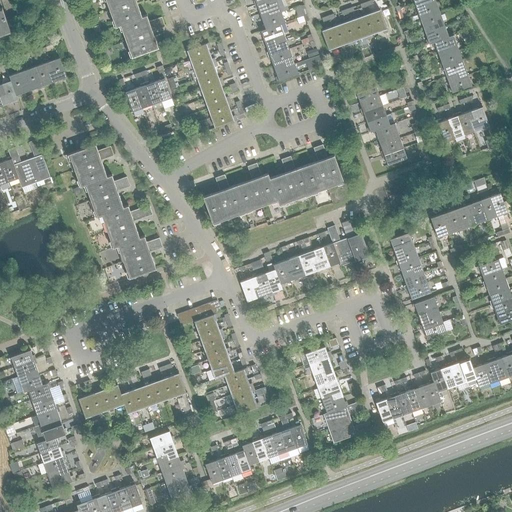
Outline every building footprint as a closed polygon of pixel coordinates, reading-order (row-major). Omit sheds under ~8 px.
[(0,0),(4,11),(13,7),(11,1),(9,2),(7,0),(0,0)] [(104,0),(114,27),(119,25),(141,17),(136,1),(137,0),(104,0)] [(270,0),(256,5),(260,15),(269,11),(271,17),(282,13),(276,0),(270,0)] [(278,0),(281,10),(286,9),(284,0),(278,0)] [(440,12),(436,2),(426,6),(424,0),(414,4),(418,14),(416,15),(418,20),(440,12)] [(0,33),(9,30),(4,14),(2,8),(0,8),(0,33)] [(379,10),(369,13),(376,33),(386,29),(379,10)] [(265,30),(281,25),(285,23),(282,13),(271,17),(269,11),(260,15),(265,29),(265,30)] [(445,27),(440,12),(418,20),(419,22),(420,22),(423,29),(433,25),(435,31),(445,27)] [(367,36),(376,33),(369,13),(360,17),(367,36)] [(152,31),(164,27),(161,17),(148,22),(146,15),(141,17),(119,25),(130,58),(158,48),(152,31)] [(357,40),(367,36),(360,17),(350,20),(357,40)] [(350,20),(340,24),(347,43),(357,40),(350,20)] [(338,47),(347,43),(340,24),(331,27),(338,47)] [(276,44),(286,40),(281,25),(265,30),(265,29),(260,31),(264,42),(274,38),(276,44)] [(449,37),(448,36),(445,27),(435,31),(433,25),(423,29),(427,39),(425,40),(427,43),(428,43),(429,44),(431,43),(449,37)] [(328,50),(338,47),(331,27),(321,31),(328,50)] [(435,46),(437,52),(447,48),(449,54),(459,50),(453,35),(448,36),(449,37),(431,43),(432,47),(435,46)] [(269,57),(289,49),(286,40),(276,44),(274,38),(264,42),(269,57)] [(190,61),(210,53),(207,43),(186,51),(190,61)] [(220,58),(224,56),(222,50),(220,44),(216,45),(220,58)] [(32,52),(32,53),(33,56),(45,51),(44,48),(32,52)] [(463,60),(459,50),(449,54),(447,48),(437,52),(441,62),(439,63),(441,68),(463,60)] [(285,68),(295,64),(289,49),(269,57),(273,66),(283,62),(285,68)] [(190,61),(193,70),(214,63),(210,53),(190,61)] [(7,61),(8,64),(9,65),(21,60),(19,56),(7,61)] [(59,58),(48,61),(52,72),(47,74),(50,83),(62,79),(63,81),(66,80),(65,78),(66,78),(59,58)] [(468,75),(463,60),(441,68),(442,70),(443,70),(446,77),(456,73),(458,79),(468,75)] [(52,72),(48,61),(34,67),(41,88),(45,87),(45,85),(50,83),(47,74),(52,72)] [(278,82),(298,74),(295,64),(285,68),(283,62),(273,66),(278,82)] [(197,80),(217,73),(214,63),(193,70),(197,80)] [(227,76),(231,75),(229,68),(227,63),(223,64),(227,76)] [(41,88),(34,67),(24,70),(27,81),(22,83),(26,92),(37,88),(37,90),(41,88)] [(27,81),(24,70),(8,76),(10,80),(11,80),(17,97),(20,96),(19,95),(26,92),(22,83),(27,81)] [(133,75),(134,77),(135,80),(147,75),(146,71),(133,75)] [(221,82),(217,73),(197,80),(200,89),(221,82)] [(472,85),(468,75),(458,79),(456,73),(446,77),(450,87),(448,88),(449,91),(451,91),(452,93),(472,85)] [(175,76),(167,79),(171,88),(178,86),(175,76)] [(164,79),(154,82),(161,102),(171,98),(164,79)] [(11,80),(10,80),(1,84),(4,94),(0,95),(0,99),(2,106),(13,102),(14,104),(18,102),(17,100),(18,100),(17,97),(11,80)] [(161,102),(154,82),(144,86),(151,105),(161,102)] [(200,89),(204,99),(224,92),(221,82),(200,89)] [(231,95),(235,93),(238,92),(235,84),(228,86),(231,95)] [(144,86),(134,89),(142,109),(151,105),(144,86)] [(355,93),(359,103),(379,96),(375,86),(355,93)] [(131,112),(142,109),(134,89),(124,93),(131,112)] [(228,101),(224,92),(204,99),(207,109),(228,101)] [(359,103),(362,113),(382,105),(379,96),(359,103)] [(231,111),(228,101),(207,109),(211,118),(231,111)] [(239,116),(243,114),(239,102),(234,103),(239,116)] [(362,113),(366,123),(386,115),(382,105),(362,113)] [(482,106),(469,111),(477,131),(489,126),(482,106)] [(235,121),(231,111),(211,118),(214,128),(235,121)] [(464,135),(477,131),(469,111),(457,115),(464,135)] [(369,132),(374,131),(390,125),(389,125),(386,115),(366,123),(369,132)] [(454,138),(464,135),(457,115),(447,119),(454,138)] [(444,142),(454,138),(447,119),(437,122),(444,142)] [(374,131),(378,140),(388,136),(390,142),(400,138),(394,123),(389,125),(390,125),(374,131)] [(378,140),(383,155),(403,148),(400,138),(390,142),(388,136),(378,140)] [(34,157),(27,160),(35,183),(49,178),(35,139),(28,142),(34,157)] [(80,188),(84,186),(107,177),(101,161),(113,156),(110,147),(97,151),(95,144),(68,154),(80,188)] [(327,157),(322,145),(313,148),(317,161),(301,166),(311,194),(343,182),(333,155),(327,157)] [(21,188),(35,183),(27,160),(20,162),(15,147),(7,150),(10,159),(11,159),(18,178),(17,178),(21,188)] [(407,158),(403,148),(383,155),(387,165),(407,158)] [(311,194),(301,166),(295,169),(290,156),(281,159),(285,172),(269,178),(277,201),(278,205),(311,194)] [(11,159),(10,159),(1,162),(8,182),(17,178),(18,178),(11,159)] [(252,179),(235,185),(245,212),(277,201),(269,178),(267,173),(261,176),(257,163),(247,167),(252,179)] [(96,218),(100,216),(123,208),(117,192),(130,187),(126,178),(114,182),(111,175),(107,177),(84,186),(96,218)] [(212,224),(245,212),(235,185),(229,187),(224,175),(215,178),(219,191),(203,197),(212,224)] [(467,191),(474,188),(471,181),(464,183),(467,191)] [(499,193),(489,196),(496,216),(507,213),(499,193)] [(487,220),(496,216),(489,196),(480,200),(487,220)] [(22,200),(16,202),(19,209),(25,207),(22,200)] [(471,225),(487,220),(480,200),(470,203),(474,213),(468,215),(471,225)] [(462,229),(471,225),(468,215),(474,213),(470,203),(455,209),(462,229)] [(127,206),(123,208),(100,216),(112,248),(117,246),(139,238),(133,222),(130,213),(127,206)] [(149,206),(130,213),(133,222),(152,215),(149,206)] [(447,234),(462,229),(455,209),(445,212),(449,222),(443,224),(447,234)] [(437,238),(447,234),(443,224),(449,222),(445,212),(429,218),(437,238)] [(353,237),(346,239),(354,262),(369,257),(355,219),(348,222),(353,237)] [(327,229),(332,244),(333,244),(340,263),(339,264),(340,267),(354,262),(346,239),(339,242),(334,227),(327,229)] [(389,240),(393,250),(403,246),(405,252),(415,248),(409,232),(389,240)] [(144,236),(139,238),(117,246),(128,278),(156,268),(150,253),(162,248),(158,239),(147,243),(144,236)] [(509,248),(506,240),(500,242),(503,250),(509,248)] [(332,244),(323,247),(330,267),(339,264),(340,263),(333,244),(332,244)] [(393,250),(398,265),(418,258),(415,248),(405,252),(403,246),(393,250)] [(323,247),(313,251),(317,261),(311,263),(315,273),(330,267),(323,247)] [(313,251),(298,256),(305,276),(315,273),(311,263),(317,261),(313,251)] [(298,256),(285,261),(292,280),(305,276),(298,256)] [(398,265),(402,274),(412,271),(414,277),(424,273),(418,258),(398,265)] [(479,266),(482,276),(502,269),(499,259),(479,266)] [(280,285),(292,280),(285,261),(273,265),(275,271),(275,270),(280,285)] [(482,276),(486,286),(506,279),(502,269),(482,276)] [(282,290),(280,285),(275,270),(275,271),(266,274),(273,294),(282,290)] [(402,274),(408,291),(427,283),(424,273),(414,277),(412,271),(402,274)] [(266,274),(253,278),(260,298),(273,294),(266,274)] [(247,303),(260,298),(253,278),(240,283),(247,303)] [(486,286),(489,295),(509,288),(506,279),(486,286)] [(431,293),(427,283),(408,291),(411,300),(431,293)] [(489,295),(492,305),(511,297),(511,295),(509,288),(489,295)] [(414,304),(417,314),(427,310),(429,316),(439,312),(433,296),(414,304)] [(511,297),(492,305),(496,314),(511,308),(511,297)] [(209,316),(213,315),(220,312),(216,301),(205,305),(209,316)] [(205,305),(193,309),(197,320),(209,316),(205,305)] [(511,319),(511,308),(496,314),(499,324),(511,319)] [(193,309),(188,311),(192,322),(193,322),(197,320),(193,309)] [(417,314),(423,329),(443,322),(439,312),(429,316),(427,310),(417,314)] [(188,311),(182,313),(186,324),(192,322),(188,311)] [(180,326),(186,324),(182,313),(176,315),(180,326)] [(196,331),(217,324),(213,315),(209,316),(197,320),(193,322),(196,331)] [(446,332),(443,322),(423,329),(426,339),(446,332)] [(220,334),(217,324),(196,331),(200,341),(220,334)] [(224,344),(220,334),(200,341),(203,351),(224,344)] [(203,351),(207,360),(227,353),(224,344),(203,351)] [(304,354),(308,364),(328,357),(324,347),(304,354)] [(10,357),(13,367),(34,360),(30,350),(10,357)] [(231,363),(227,353),(207,360),(210,371),(231,363)] [(511,358),(510,354),(501,357),(508,377),(511,375),(511,358)] [(308,364),(311,373),(321,370),(323,376),(333,372),(328,357),(308,364)] [(501,357),(491,361),(498,381),(508,377),(501,357)] [(469,358),(459,362),(466,382),(467,382),(468,386),(477,383),(476,379),(476,378),(472,368),(472,367),(469,358)] [(13,367),(17,377),(27,373),(29,379),(39,375),(34,360),(13,367)] [(491,361),(481,364),(489,384),(498,381),(491,361)] [(449,365),(457,385),(466,382),(459,362),(449,365)] [(234,372),(231,363),(210,371),(214,380),(224,377),(223,376),(234,372)] [(489,384),(481,364),(472,367),(472,368),(476,378),(476,379),(477,383),(479,388),(489,384)] [(198,365),(190,367),(193,374),(200,372),(198,365)] [(449,365),(440,368),(447,389),(457,385),(449,365)] [(429,372),(433,382),(437,392),(447,389),(440,368),(429,372)] [(244,369),(234,372),(223,376),(224,377),(227,385),(247,378),(244,369)] [(149,370),(140,373),(142,379),(151,376),(149,370)] [(311,373),(317,389),(337,382),(333,372),(323,376),(321,370),(311,373)] [(43,385),(39,375),(29,379),(27,373),(17,377),(22,393),(27,391),(43,385)] [(168,377),(175,397),(185,393),(178,373),(168,377)] [(129,375),(120,378),(123,384),(131,381),(129,375)] [(158,381),(165,400),(175,397),(168,377),(158,381)] [(251,388),(247,378),(227,385),(231,396),(251,388)] [(89,380),(77,385),(78,389),(91,384),(89,380)] [(149,384),(156,404),(165,400),(158,381),(149,384)] [(317,389),(320,398),(330,395),(332,400),(342,397),(337,382),(317,389)] [(423,385),(430,405),(440,402),(437,392),(433,382),(423,385)] [(27,391),(31,400),(41,397),(43,402),(52,399),(47,383),(43,385),(27,391)] [(139,387),(146,407),(156,404),(149,384),(139,387)] [(106,389),(113,408),(123,405),(120,394),(117,385),(106,389)] [(414,389),(421,409),(430,405),(423,385),(414,389)] [(130,391),(137,411),(146,407),(139,387),(130,391)] [(231,396),(234,405),(254,398),(251,388),(231,396)] [(97,392),(104,412),(113,408),(106,389),(97,392)] [(404,392),(411,412),(421,409),(414,389),(404,392)] [(123,405),(126,414),(137,411),(130,391),(120,394),(123,405)] [(87,395),(94,415),(104,412),(97,392),(87,395)] [(395,395),(402,415),(411,412),(404,392),(395,395)] [(205,396),(208,403),(215,400),(213,393),(205,396)] [(77,399),(85,419),(94,415),(87,395),(77,399)] [(320,398),(325,413),(345,406),(342,397),(332,400),(330,395),(320,398)] [(385,399),(392,419),(402,415),(395,395),(385,399)] [(9,397),(3,400),(5,408),(12,406),(9,397)] [(31,400),(36,415),(56,408),(52,399),(43,402),(41,397),(31,400)] [(258,408),(254,398),(234,405),(238,415),(258,408)] [(375,402),(382,423),(392,419),(385,399),(375,402)] [(208,403),(208,404),(211,413),(216,411),(213,401),(208,403)] [(322,415),(327,429),(351,421),(348,414),(363,409),(360,401),(345,406),(325,413),(325,414),(322,415)] [(36,426),(40,425),(49,421),(51,427),(61,423),(56,408),(36,415),(37,417),(33,418),(31,420),(33,425),(36,426)] [(49,421),(40,425),(45,440),(45,441),(56,437),(65,434),(61,423),(51,427),(49,421)] [(353,427),(351,421),(327,429),(332,443),(371,429),(368,422),(353,427)] [(300,424),(289,428),(297,448),(307,444),(300,424)] [(287,451),(297,448),(289,428),(280,431),(287,451)] [(149,438),(152,448),(172,441),(169,431),(149,438)] [(278,455),(287,451),(280,431),(270,435),(278,455)] [(261,438),(268,458),(278,455),(270,435),(261,438)] [(36,443),(39,453),(59,446),(56,437),(45,441),(45,440),(36,443)] [(261,438),(251,442),(258,462),(268,458),(261,438)] [(152,448),(156,458),(166,454),(168,460),(178,457),(172,441),(152,448)] [(243,450),(249,465),(258,462),(251,442),(241,445),(243,450)] [(39,453),(43,463),(62,456),(59,446),(39,453)] [(233,454),(241,474),(251,470),(249,465),(243,450),(233,454)] [(156,458),(161,473),(181,466),(178,457),(168,460),(166,454),(156,458)] [(224,457),(231,477),(241,474),(233,454),(224,457)] [(43,463),(46,473),(56,469),(58,475),(68,471),(62,456),(43,463)] [(224,457),(214,460),(222,480),(231,477),(224,457)] [(211,484),(222,480),(214,460),(204,464),(211,484)] [(161,473),(165,483),(175,479),(177,486),(187,482),(181,466),(161,473)] [(72,481),(68,471),(58,475),(56,469),(46,473),(52,488),(72,481)] [(149,476),(147,469),(140,471),(142,478),(149,476)] [(24,481),(21,471),(13,474),(17,484),(24,481)] [(283,471),(274,475),(276,480),(285,477),(285,476),(283,471)] [(190,491),(187,482),(177,486),(175,479),(165,483),(170,498),(190,491)] [(257,488),(255,482),(246,485),(248,491),(257,488)] [(247,492),(244,483),(237,485),(240,494),(247,492)] [(30,490),(28,484),(22,486),(24,492),(30,490)] [(134,484),(124,487),(131,507),(141,504),(134,484)] [(202,487),(201,486),(198,488),(203,504),(208,503),(202,487)] [(122,511),(131,507),(124,487),(115,491),(122,511)] [(150,487),(145,488),(148,503),(154,502),(150,487)] [(115,491),(105,494),(111,511),(118,511),(122,511),(115,491)] [(111,511),(105,494),(95,498),(100,511),(111,511)] [(62,497),(63,502),(65,505),(71,503),(68,495),(62,497)] [(100,511),(95,498),(85,501),(89,511),(100,511)] [(76,505),(78,510),(78,511),(89,511),(85,501),(76,505)]
